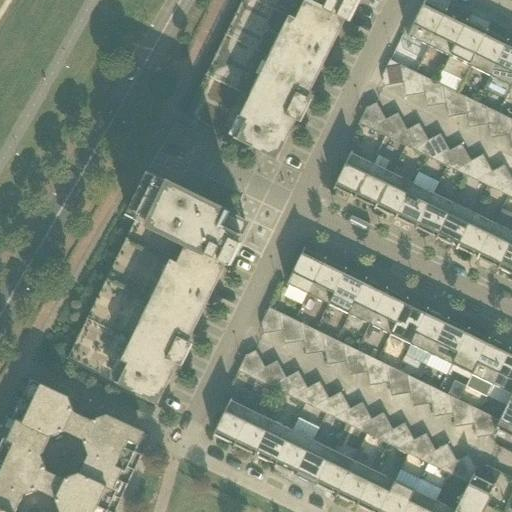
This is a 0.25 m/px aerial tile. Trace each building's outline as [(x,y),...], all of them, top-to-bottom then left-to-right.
[(243,0),(187,116),(191,118),(277,160),(355,0),(243,0)] [(409,38),(410,37),(430,46),(448,10),(447,10),(445,14),(440,12),(441,9),(427,2),(428,0),(427,0),(426,0),(408,38),(409,38)] [(448,10),(430,46),(450,57),(468,20),(467,20),(465,24),(460,22),(462,19),(447,12),(448,10)] [(468,20),(450,57),(445,68),(465,78),(471,67),(489,30),(488,30),(486,34),(481,32),(482,29),(468,22),(469,20),(468,20)] [(471,67),(491,77),(509,40),(508,40),(506,44),(501,42),(503,39),(488,32),(489,30),(471,67)] [(506,98),(511,87),(511,85),(511,43),(509,42),(510,40),(509,40),(491,77),(485,88),(506,98)] [(384,84),(385,87),(404,84),(401,66),(392,61),(392,60),(391,59),(382,77),(383,77),(384,80),(382,80),(383,84),(384,84)] [(401,66),(404,84),(406,97),(425,94),(422,76),(401,66)] [(422,76),(425,94),(427,108),(447,105),(444,87),(422,76)] [(444,87),(447,105),(449,118),(468,115),(465,97),(444,87)] [(465,97),(468,115),(470,129),(489,126),(486,107),(465,97)] [(368,107),(359,125),(360,126),(361,125),(370,129),(386,120),(377,103),(375,105),(374,103),(370,105),(371,107),(369,108),(368,107)] [(486,107),(489,126),(491,139),(510,136),(508,118),(486,107)] [(398,114),(386,120),(370,129),(391,140),(408,131),(398,114)] [(420,124),(408,131),(391,140),(413,150),(429,141),(420,124)] [(441,134),(429,141),(413,150),(434,160),(450,151),(441,134)] [(462,145),(450,151),(434,160),(455,171),(472,162),(462,145)] [(372,163),(353,154),(353,152),(352,152),(334,190),(335,190),(336,189),(350,196),(352,193),(357,195),(354,200),(355,200),(372,163)] [(483,155),(472,162),(455,171),(477,181),(493,172),(483,155)] [(372,163),(355,200),(356,199),(371,206),(372,203),(377,205),(375,210),(393,173),(385,170),(390,161),(379,156),(374,164),(372,163)] [(511,178),(505,166),(493,172),(477,181),(498,191),(511,183),(511,178)] [(416,230),(434,193),(440,181),(419,171),(414,183),(396,220),(397,219),(412,226),(413,223),(418,225),(416,230)] [(396,220),(414,183),(393,173),(375,210),(376,210),(377,209),(391,216),(393,213),(397,215),(395,220),(396,220)] [(230,212),(157,177),(147,197),(68,360),(159,404),(247,224),(229,215),(230,212)] [(511,183),(498,191),(511,198),(511,183)] [(437,240),(455,203),(434,193),(416,230),(417,230),(418,229),(432,236),(434,233),(438,235),(436,240),(437,240)] [(457,250),(475,213),(455,203),(437,240),(438,239),(453,246),(454,243),(459,245),(457,250)] [(478,260),(496,223),(475,213),(457,250),(458,250),(459,249),(473,256),(475,253),(479,255),(477,260),(478,260)] [(498,270),(511,241),(511,231),(496,223),(478,260),(479,259),(494,266),(495,262),(500,265),(498,270)] [(511,241),(498,270),(499,270),(500,269),(511,274),(511,241)] [(288,286),(289,285),(309,294),(326,258),(324,262),(319,260),(320,257),(306,250),(307,248),(305,248),(287,286),(288,286)] [(309,294),(329,304),(347,268),(346,268),(344,272),(339,270),(341,267),(326,260),(327,258),(326,258),(309,294)] [(347,268),(329,304),(349,314),(367,278),(365,282),(360,280),(361,277),(347,270),(348,268),(347,268)] [(367,278),(349,314),(370,324),(388,288),(387,288),(385,292),(380,290),(382,287),(367,280),(368,278),(367,278)] [(388,288),(370,324),(390,334),(408,298),(406,302),(401,300),(402,297),(388,290),(389,288),(388,288)] [(408,298),(390,334),(411,344),(429,308),(428,308),(426,312),(421,310),(423,307),(408,300),(409,298),(408,298)] [(264,332),(264,335),(283,332),(280,313),(271,309),(271,307),(270,307),(262,325),(263,325),(263,328),(261,328),(262,332),(264,332)] [(429,308),(411,344),(431,354),(449,318),(446,322),(442,320),(443,317),(429,310),(430,308),(429,308)] [(305,342),(302,324),(280,313),(283,332),(285,345),(305,342)] [(449,318),(431,354),(452,364),(470,328),(469,328),(467,332),(462,330),(464,327),(449,320),(450,318),(449,318)] [(326,352),(323,334),(302,324),(305,342),(307,355),(326,352)] [(470,328),(452,364),(472,374),(490,338),(487,342),(483,340),(484,337),(470,330),(471,328),(470,328)] [(347,363),(344,344),(323,334),(326,352),(328,366),(347,363)] [(490,338),(472,374),(493,384),(511,348),(510,348),(508,352),(503,350),(505,347),(490,340),(491,338),(490,338)] [(368,373),(366,355),(344,344),(347,363),(349,376),(368,373)] [(493,384),(511,394),(511,350),(511,348),(493,384)] [(248,355),(247,355),(238,373),(239,373),(240,372),(249,377),(266,368),(256,351),(248,355)] [(390,383),(387,365),(366,355),(368,373),(371,386),(390,383)] [(278,361),(266,368),(249,377),(271,387),(287,378),(278,361)] [(411,394),(408,376),(387,365),(390,383),(392,397),(411,394)] [(299,372),(287,378),(271,387),(292,398),(308,389),(299,372)] [(432,404),(429,386),(408,376),(411,394),(413,407),(432,404)] [(16,422),(0,455),(0,511),(103,511),(114,491),(123,496),(133,474),(124,470),(142,431),(107,415),(93,420),(75,411),(69,397),(35,381),(16,422)] [(320,382),(308,389),(292,398),(313,408),(329,399),(320,382)] [(453,415),(451,396),(429,386),(432,404),(434,418),(453,415)] [(341,392),(329,399),(313,408),(335,418),(351,409),(341,392)] [(496,431),(497,430),(511,437),(511,395),(500,421),(495,431),(496,431)] [(475,425),(472,407),(451,396),(453,415),(456,428),(475,425)] [(252,411),(232,401),(233,399),(232,399),(213,437),(214,437),(215,436),(230,443),(231,440),(236,442),(234,447),(252,411)] [(363,403),(351,409),(335,418),(356,429),(372,420),(363,403)] [(495,431),(500,421),(472,407),(475,425),(477,438),(494,436),(496,431),(495,431)] [(272,420),(252,411),(234,447),(235,447),(236,446),(250,453),(252,450),(256,452),(254,457),(255,457),(272,420)] [(384,413),(372,420),(356,429),(377,439),(393,430),(384,413)] [(293,430),(272,420),(255,457),(256,456),(271,463),(272,460),(277,462),(275,467),(293,430)] [(405,424),(393,430),(377,439),(399,449),(415,440),(405,424)] [(313,440),(293,430),(275,467),(276,467),(277,466),(291,473),(293,470),(297,472),(295,477),(296,477),(313,440)] [(427,434),(415,440),(399,449),(420,460),(436,451),(427,434)] [(316,487),(334,450),(313,440),(296,477),(297,476),(312,483),(313,480),(318,482),(316,487)] [(448,444),(436,451),(420,460),(441,470),(457,461),(448,444)] [(354,460),(334,450),(316,487),(317,487),(317,486),(332,493),(334,490),(338,492),(336,497),(337,497),(354,460)] [(469,455),(457,461),(441,470),(469,484),(476,470),(477,469),(469,455)] [(375,470),(354,460),(337,497),(338,496),(353,503),(354,500),(359,502),(357,507),(375,470)] [(460,511),(482,511),(496,484),(502,473),(492,468),(488,466),(486,466),(483,466),(480,467),(477,469),(476,470),(469,484),(456,510),(457,510),(460,511)] [(379,511),(395,480),(375,470),(357,507),(358,507),(359,506),(371,511),(373,511),(375,510),(379,511)] [(405,511),(416,490),(395,480),(379,511),(405,511)] [(421,482),(416,490),(405,511),(430,511),(436,500),(440,491),(421,482)] [(456,510),(436,500),(430,511),(456,511),(457,510),(456,510)]
